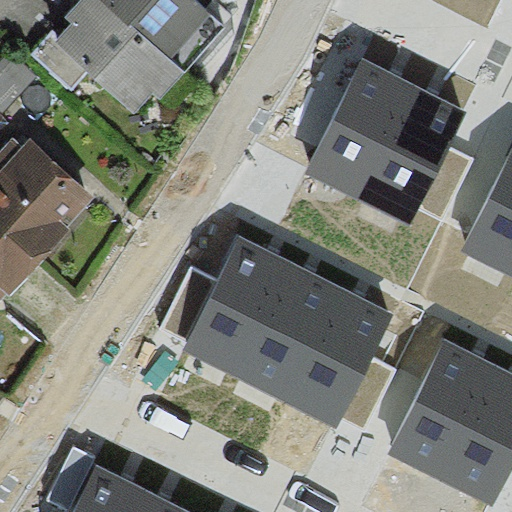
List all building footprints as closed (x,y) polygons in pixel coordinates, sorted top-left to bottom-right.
[(178,62),(109,0),(70,0),(70,1),(74,5),(28,54),(68,91),(95,62),(133,97),(157,71),(164,77),(178,62)] [(197,0),(109,0),(178,62),(218,18),(197,0)] [(468,110),(363,57),(304,171),(409,224),(418,207),(444,220),(475,160),(449,147),(468,110)] [(0,282),(95,184),(33,125),(0,158),(0,282)] [(511,145),(462,244),(511,269),(511,145)] [(395,312),(239,234),(217,279),(192,267),(162,326),(187,339),(182,348),(338,426),(343,416),(365,426),(394,367),(373,357),(395,312)] [(511,466),(511,372),(446,339),(389,451),(493,504),(511,466)] [(192,511),(98,462),(71,511),(192,511)]
